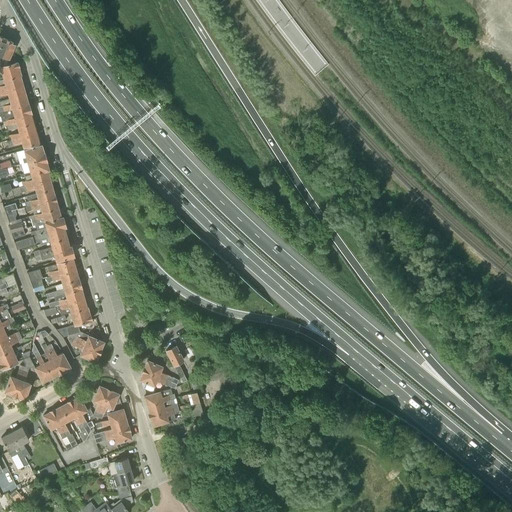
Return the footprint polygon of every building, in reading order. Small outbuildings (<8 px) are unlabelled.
[(12,41),(4,37),(0,47),(0,63),(0,60),(0,55),(9,59),(15,45),(11,43),(12,41)] [(0,79),(4,79),(21,74),(18,67),(19,67),(17,62),(0,67),(3,77),(0,77),(0,79)] [(0,85),(0,90),(23,84),(20,75),(21,75),(21,74),(4,79),(6,84),(0,85)] [(2,98),(3,100),(25,94),(23,84),(0,90),(0,95),(8,93),(9,96),(2,98)] [(0,111),(1,111),(29,103),(28,103),(25,94),(3,100),(3,101),(0,101),(0,105),(0,106),(0,111)] [(2,122),(3,121),(31,113),(29,103),(1,111),(3,116),(0,117),(2,122)] [(7,131),(9,130),(8,130),(17,127),(34,123),(31,113),(3,121),(5,126),(6,125),(7,131)] [(34,123),(17,127),(19,132),(7,135),(9,140),(36,132),(34,123)] [(9,140),(7,140),(9,145),(21,142),(23,147),(39,142),(36,132),(9,140)] [(24,163),(45,157),(44,152),(41,144),(24,149),(26,157),(23,158),(24,163)] [(24,176),(48,169),(46,161),(47,161),(45,157),(24,163),(21,164),(23,173),(20,174),(21,177),(24,176)] [(0,176),(8,175),(6,168),(5,168),(0,169),(0,176)] [(20,187),(50,179),(47,169),(48,169),(24,176),(26,181),(18,183),(19,187),(20,187)] [(36,193),(52,188),(50,179),(20,187),(21,192),(35,188),(36,193)] [(0,193),(4,192),(11,190),(9,183),(0,185),(0,193)] [(26,206),(55,198),(52,188),(36,193),(26,196),(28,201),(25,202),(26,206)] [(33,214),(58,207),(55,198),(26,206),(27,211),(32,210),(33,214)] [(3,206),(5,212),(15,209),(17,209),(15,202),(3,206)] [(35,225),(63,217),(62,216),(61,217),(58,207),(33,214),(31,215),(30,216),(32,226),(35,225)] [(5,212),(9,221),(16,220),(15,217),(17,214),(15,209),(5,212)] [(31,236),(65,226),(63,217),(35,225),(36,230),(30,232),(31,236)] [(9,225),(12,233),(24,229),(23,228),(21,218),(16,220),(9,221),(10,225),(9,225)] [(40,244),(50,242),(50,241),(66,236),(64,227),(65,227),(65,226),(31,236),(26,238),(14,241),(17,249),(35,244),(34,243),(39,241),(40,244)] [(25,235),(24,229),(12,233),(13,238),(25,235)] [(33,251),(35,256),(71,246),(71,245),(69,246),(66,236),(50,241),(50,242),(52,247),(39,250),(39,249),(33,251)] [(71,246),(35,256),(36,261),(54,256),(55,261),(74,255),(71,246)] [(47,272),(49,276),(76,269),(73,259),(52,265),(46,266),(48,271),(47,272)] [(28,272),(31,281),(38,279),(43,278),(40,268),(28,272)] [(60,278),(62,283),(79,278),(78,278),(76,269),(49,276),(47,277),(48,282),(50,281),(60,278)] [(0,289),(5,287),(6,287),(17,283),(13,274),(3,277),(4,278),(0,279),(0,289)] [(47,298),(53,296),(82,288),(79,278),(62,283),(55,285),(56,290),(45,293),(47,298)] [(31,281),(33,289),(40,287),(38,279),(31,281)] [(48,303),(49,308),(84,298),(81,288),(82,288),(53,296),(55,301),(48,303)] [(60,315),(66,313),(87,307),(87,306),(87,307),(84,298),(49,308),(44,309),(46,316),(57,313),(56,310),(59,310),(60,315)] [(25,308),(23,302),(22,301),(11,306),(14,313),(25,308)] [(71,314),(74,324),(78,323),(91,319),(90,314),(87,307),(66,313),(67,315),(71,314)] [(0,311),(0,322),(1,321),(9,318),(7,313),(9,313),(7,308),(0,311)] [(0,332),(5,331),(11,328),(9,323),(15,321),(12,316),(9,318),(1,321),(0,322),(0,332)] [(74,325),(63,327),(66,335),(69,335),(69,337),(74,340),(100,351),(101,348),(103,341),(88,334),(80,331),(78,323),(74,324),(74,325)] [(63,337),(66,335),(63,327),(57,329),(56,329),(63,337)] [(0,332),(0,343),(20,336),(17,330),(7,335),(5,331),(0,332)] [(0,354),(13,349),(11,343),(21,339),(20,336),(0,343),(0,354)] [(74,340),(72,344),(82,348),(80,354),(95,360),(98,353),(98,354),(100,351),(74,340)] [(44,362),(39,352),(33,342),(32,350),(34,354),(35,354),(40,364),(35,367),(36,370),(43,381),(52,376),(44,362)] [(49,359),(44,362),(52,376),(58,373),(58,374),(61,372),(47,345),(46,343),(42,345),(44,349),(49,359)] [(51,343),(47,345),(61,372),(64,371),(64,370),(70,367),(62,352),(57,355),(51,343)] [(13,349),(0,354),(0,365),(1,368),(19,360),(14,351),(22,348),(21,345),(13,349)] [(178,363),(183,360),(176,345),(166,350),(183,382),(187,380),(178,363)] [(147,360),(143,370),(171,381),(172,377),(171,376),(160,372),(163,366),(147,360)] [(25,366),(15,394),(25,398),(30,382),(25,380),(29,368),(34,365),(32,361),(25,364),(25,366)] [(5,391),(15,394),(25,366),(20,365),(16,377),(10,375),(5,391)] [(171,381),(143,370),(139,379),(155,386),(157,380),(167,385),(169,386),(171,381)] [(177,384),(179,378),(174,375),(171,381),(177,384)] [(201,387),(198,378),(190,381),(193,390),(201,387)] [(214,395),(221,392),(218,382),(211,384),(214,395)] [(98,403),(93,415),(97,416),(98,417),(109,389),(99,385),(93,400),(98,403)] [(103,416),(107,416),(106,413),(113,411),(112,408),(119,393),(109,389),(98,417),(102,418),(103,416)] [(144,396),(147,406),(173,398),(173,399),(175,398),(174,393),(172,394),(170,389),(160,391),(144,396)] [(197,391),(188,393),(189,397),(190,403),(199,401),(197,391)] [(73,399),(70,400),(88,435),(91,430),(90,427),(94,425),(91,420),(86,423),(82,413),(87,411),(79,396),(73,399)] [(149,413),(149,416),(178,407),(177,403),(175,403),(173,399),(173,398),(147,406),(149,412),(149,413)] [(61,405),(69,420),(73,417),(79,428),(81,431),(79,432),(83,441),(86,440),(88,435),(70,400),(67,402),(68,402),(61,405)] [(190,403),(195,416),(203,414),(199,401),(190,403)] [(64,422),(69,420),(61,405),(55,409),(55,408),(52,410),(66,436),(67,436),(70,434),(64,422)] [(178,407),(149,416),(150,418),(151,418),(153,425),(169,421),(175,419),(174,414),(178,413),(179,412),(178,407)] [(98,422),(99,426),(126,418),(123,408),(113,411),(106,413),(107,416),(108,419),(98,422)] [(62,438),(66,436),(52,410),(50,411),(50,412),(43,415),(51,429),(56,426),(62,438)] [(93,436),(94,438),(129,428),(128,425),(126,418),(99,426),(99,427),(110,424),(111,429),(99,433),(99,434),(93,436)] [(38,419),(27,425),(32,436),(44,431),(38,419)] [(18,445),(22,451),(26,449),(23,442),(29,439),(22,426),(12,432),(18,445)] [(129,428),(94,438),(95,441),(88,443),(90,449),(96,447),(95,443),(114,438),(115,443),(131,438),(129,431),(130,431),(129,428)] [(190,435),(192,443),(210,437),(208,429),(190,435)] [(18,445),(12,432),(1,437),(8,450),(11,456),(17,453),(20,459),(25,456),(22,451),(18,445)] [(72,446),(78,444),(72,433),(70,434),(67,436),(70,442),(72,446)] [(190,435),(184,437),(189,449),(194,447),(192,443),(190,435)] [(183,451),(189,449),(184,437),(179,439),(183,451)] [(178,452),(183,451),(179,439),(174,440),(178,452)] [(173,454),(178,452),(174,440),(169,442),(173,454)] [(113,474),(130,468),(127,457),(114,461),(108,463),(107,457),(89,462),(90,468),(107,463),(110,475),(113,474)] [(38,470),(42,479),(57,471),(53,463),(38,470)] [(117,488),(118,494),(130,490),(128,482),(134,481),(130,468),(113,474),(117,488)] [(30,497),(30,496),(26,492),(23,488),(17,492),(16,490),(9,495),(18,506),(30,497)] [(113,501),(109,505),(108,505),(113,511),(128,511),(129,511),(125,507),(133,501),(130,490),(118,494),(120,498),(114,503),(113,501)] [(113,511),(108,505),(109,505),(107,503),(98,511),(91,502),(86,505),(91,511),(96,511),(98,511),(113,511)]
